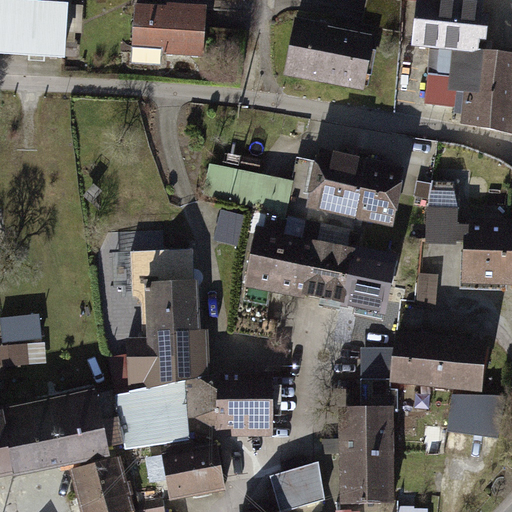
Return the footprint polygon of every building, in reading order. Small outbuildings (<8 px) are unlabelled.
[(386,0),(371,0),(368,27),(402,32),(406,3),(386,0)] [(484,5),(449,0),(413,0),(411,49),(441,51),(437,78),(469,82),(462,126),(511,134),(511,58),(478,54),(484,5)] [(68,8),(0,3),(0,59),(64,64),(68,8)] [(205,10),(133,6),(131,53),(203,57),(205,10)] [(374,34),(293,19),(282,79),(364,93),(374,34)] [(404,167),(319,152),(309,210),(393,225),(404,167)] [(284,171),(208,156),(202,189),(277,204),(284,171)] [(460,245),(459,212),(429,211),(427,241),(460,245)] [(308,295),(322,228),(262,213),(248,284),(308,295)] [(219,243),(242,249),(249,220),(226,214),(219,243)] [(511,225),(470,224),(466,279),(511,282),(511,225)] [(378,312),(389,258),(360,252),(367,236),(322,228),(308,295),(378,312)] [(194,254),(131,255),(134,303),(142,303),(141,289),(195,287),(194,254)] [(422,307),(440,308),(441,278),(423,277),(422,307)] [(195,287),(141,289),(142,303),(145,342),(124,345),(131,392),(114,395),(128,450),(189,438),(190,413),(221,424),(272,425),(271,375),(211,376),(209,333),(198,333),(195,287)] [(47,343),(43,316),(4,322),(7,348),(47,343)] [(483,343),(391,337),(388,388),(480,394),(483,343)] [(104,393),(0,415),(0,481),(118,456),(104,393)] [(391,411),(338,411),(338,460),(391,460),(391,411)] [(216,442),(161,454),(171,500),(226,488),(216,442)] [(134,511),(121,459),(68,472),(77,511),(134,511)] [(391,460),(338,460),(338,509),(391,509),(391,460)] [(322,466),(273,480),(282,511),(283,511),(331,498),(322,466)] [(165,511),(166,503),(144,503),(143,511),(165,511)]
